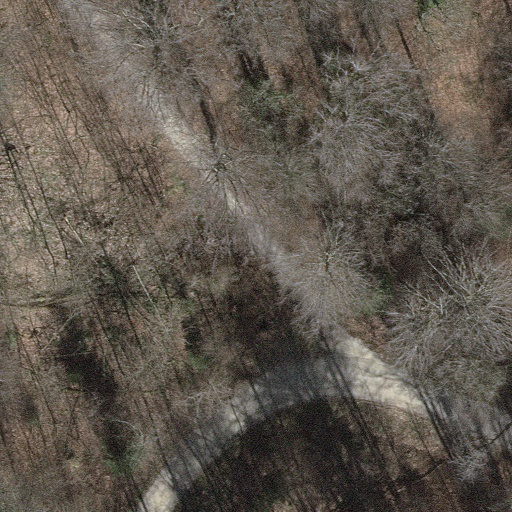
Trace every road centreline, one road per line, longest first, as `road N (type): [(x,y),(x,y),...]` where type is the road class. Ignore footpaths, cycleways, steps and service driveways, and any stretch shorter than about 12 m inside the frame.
road 1 (track): [(68,0),(360,364)]
road 2 (track): [(147,511),(193,444),(274,375),(360,364),(511,426)]
